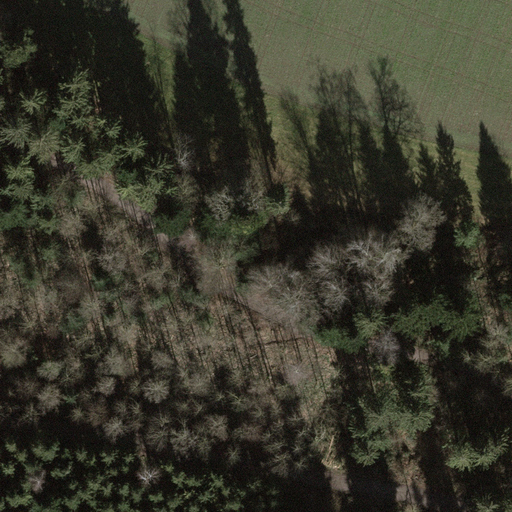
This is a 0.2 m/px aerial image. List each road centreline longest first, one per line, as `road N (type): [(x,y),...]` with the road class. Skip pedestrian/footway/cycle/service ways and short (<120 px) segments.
road 1 (track): [(0,140),(118,195),(236,298),(297,328),(429,361),(511,392)]
road 2 (track): [(0,431),(445,511)]
